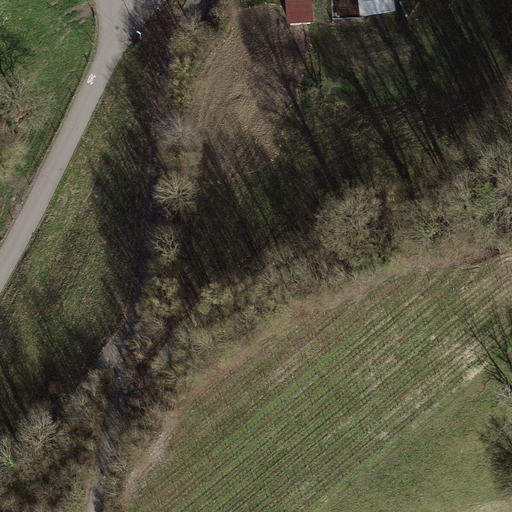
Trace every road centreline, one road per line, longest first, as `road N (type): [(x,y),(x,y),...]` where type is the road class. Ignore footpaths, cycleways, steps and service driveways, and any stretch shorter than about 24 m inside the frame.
road 1 (residential): [(192,0),(168,49),(156,221),(99,511)]
road 2 (residential): [(0,274),(129,10)]
